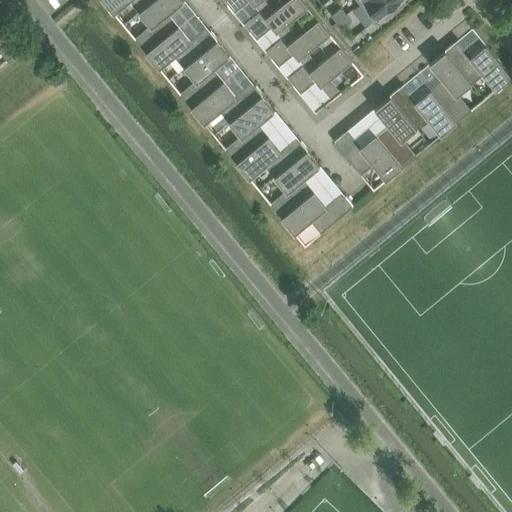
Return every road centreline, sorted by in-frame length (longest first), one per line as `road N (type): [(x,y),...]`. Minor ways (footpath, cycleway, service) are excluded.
road 1 (residential): [(315,140),(455,24)]
road 2 (residential): [(315,140),(200,0)]
